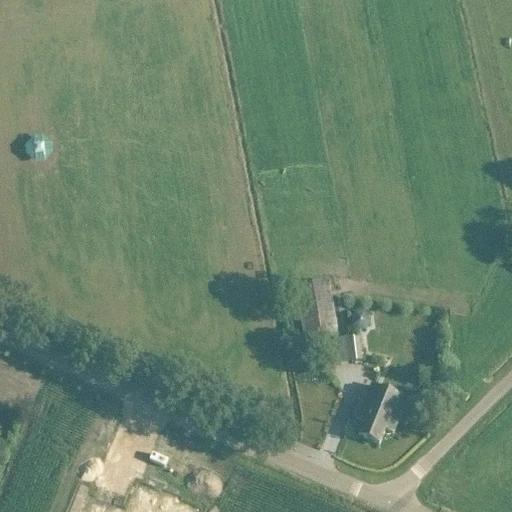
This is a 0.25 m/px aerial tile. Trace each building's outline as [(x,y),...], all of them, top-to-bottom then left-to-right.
[(330,283),(295,288),(303,338),(338,331),(330,283)] [(338,365),(362,363),(359,338),(335,341),(338,365)] [(406,401),(388,393),(371,386),(356,422),(363,425),(358,438),(379,447),(385,432),(392,435),(406,401)] [(143,487),(132,511),(200,511),(180,503),(181,502),(164,495),(163,496),(143,487)] [(94,500),(89,511),(121,511),(122,511),(94,500)]
